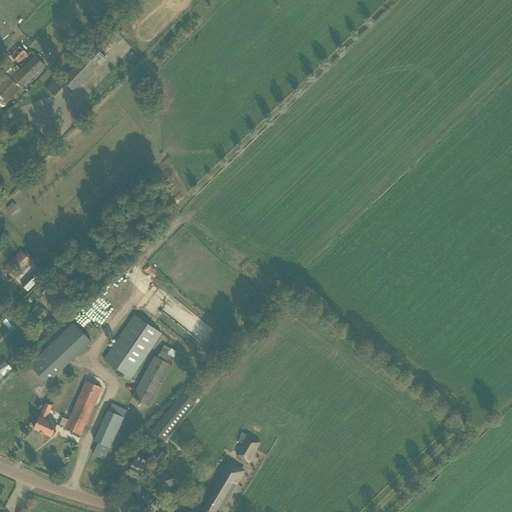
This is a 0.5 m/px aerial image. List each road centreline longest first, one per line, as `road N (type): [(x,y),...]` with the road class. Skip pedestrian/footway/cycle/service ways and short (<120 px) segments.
road 1 (track): [(511,59),(200,354),(132,303)]
road 2 (unclassified): [(144,511),(0,462)]
